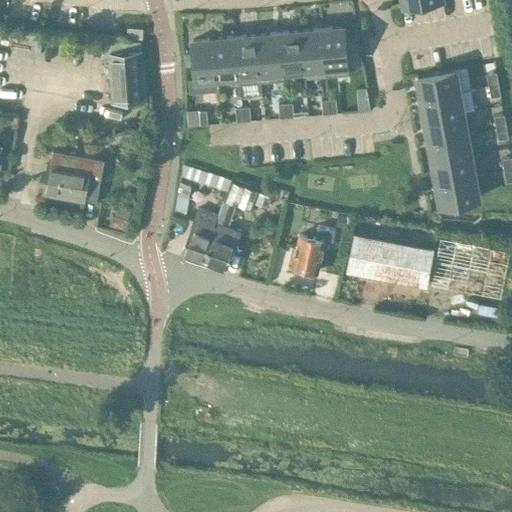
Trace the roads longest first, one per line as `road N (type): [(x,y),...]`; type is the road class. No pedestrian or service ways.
road 1 (unclassified): [(511,342),(323,312),(151,263)]
road 2 (residential): [(377,0),(394,84),(388,113),(208,134)]
road 3 (unclassified): [(146,508),(158,301),(151,263)]
road 4 (residential): [(151,263),(37,218),(0,212)]
road 5 (unclassified): [(0,453),(25,456),(146,508)]
